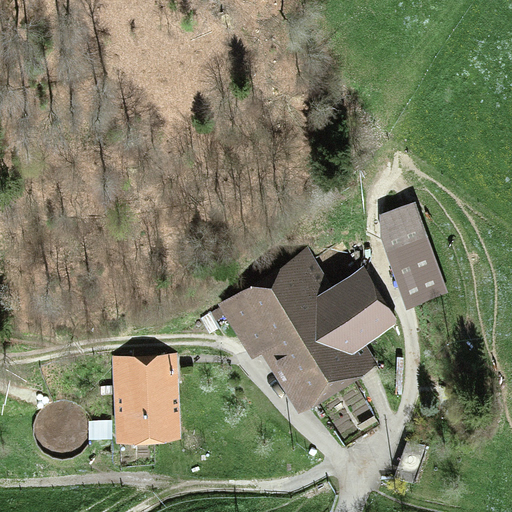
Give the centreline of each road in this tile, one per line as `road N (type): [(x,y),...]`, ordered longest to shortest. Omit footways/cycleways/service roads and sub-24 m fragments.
road 1 (track): [(440,511),(354,468),(282,488),(167,492),(131,480),(0,483)]
road 2 (track): [(0,360),(150,343),(222,345)]
